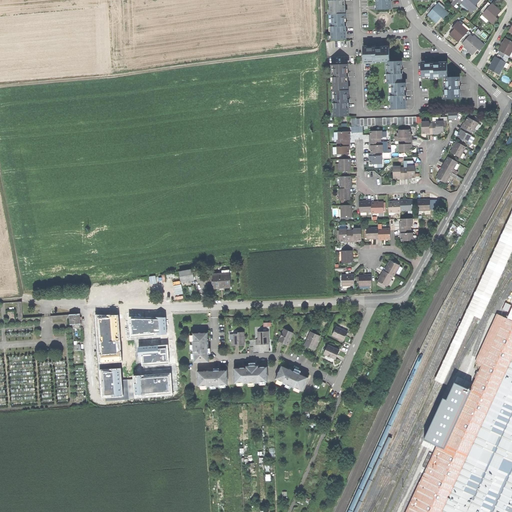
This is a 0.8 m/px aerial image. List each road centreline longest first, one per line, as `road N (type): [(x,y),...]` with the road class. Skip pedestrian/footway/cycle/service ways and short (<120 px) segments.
road 1 (track): [(0,87),(315,50),(320,0)]
road 2 (track): [(403,296),(318,511)]
road 3 (residential): [(355,64),(357,110),(413,112),(412,32)]
road 4 (residential): [(214,305),(219,356),(285,357),(338,382)]
road 5 (residential): [(375,299),(214,305)]
road 6 (residential): [(214,305),(87,308)]
